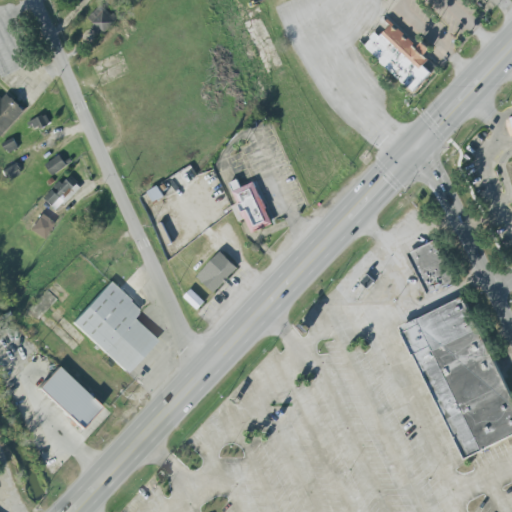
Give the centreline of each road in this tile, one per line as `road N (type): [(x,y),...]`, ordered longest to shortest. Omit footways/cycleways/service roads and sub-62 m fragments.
road 1 (primary): [(511,48),(71,511)]
road 2 (residential): [(203,370),(32,0)]
road 3 (tertiary): [(511,333),(415,149)]
